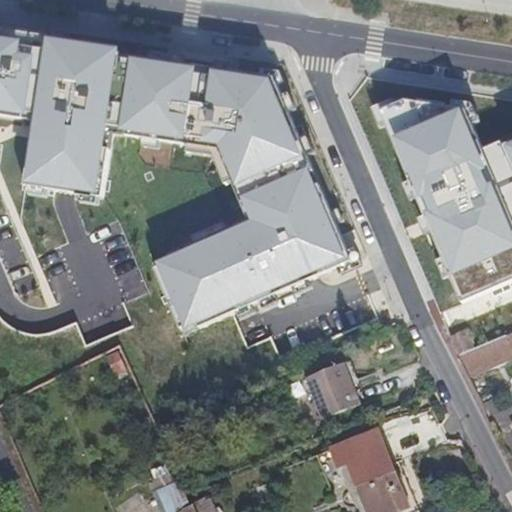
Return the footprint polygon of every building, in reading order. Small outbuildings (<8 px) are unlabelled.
[(178,332),(352,266),(320,190),(312,193),(306,179),(314,176),(274,82),(52,47),(51,56),(30,52),(32,44),(0,39),(0,119),(23,123),(24,116),(41,119),(37,142),(31,141),(23,189),(101,201),(111,137),(187,149),(218,154),(232,186),(241,207),(247,205),(257,228),(241,235),(239,228),(167,259),(169,265),(153,272),(178,332)] [(52,47),(32,44),(30,52),(51,56),(52,47)] [(24,116),(23,123),(33,125),(31,141),(37,142),(41,119),(24,116)] [(218,154),(187,149),(186,157),(213,161),(225,189),(232,186),(218,154)] [(314,176),(306,179),(312,193),(320,190),(314,176)] [(247,205),(241,207),(248,224),(239,228),(241,235),(257,228),(247,205)] [(0,375),(63,347),(50,318),(42,322),(36,310),(0,326),(0,375)] [(511,353),(505,337),(458,357),(467,378),(511,358),(511,353)] [(325,422),(363,407),(347,366),(309,381),(325,422)] [(351,465),(370,511),(396,511),(411,507),(380,432),(333,451),(340,469),(351,465)]
